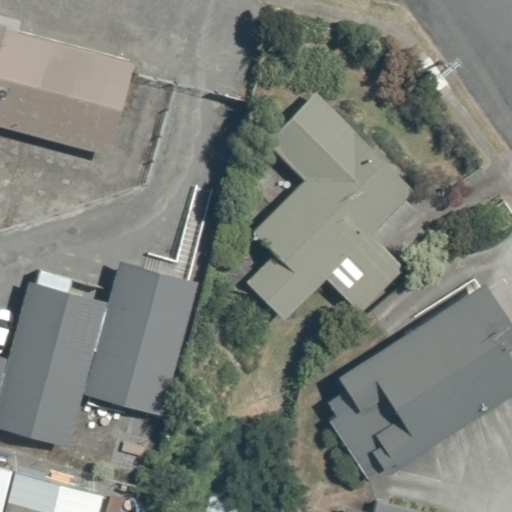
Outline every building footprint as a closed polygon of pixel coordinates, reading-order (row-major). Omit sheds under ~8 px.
[(134,71),(0,35),(0,124),(112,155),(134,71)] [(413,187),(316,92),(269,139),(307,177),(254,229),(274,249),(246,278),(284,315),(324,275),(358,309),(402,265),(381,245),(409,217),(396,204),(413,187)] [(0,355),(0,423),(74,443),(112,300),(29,278),(7,358),(0,355)] [(511,390),(511,332),(481,283),(342,371),(350,383),(318,404),(368,482),(511,390)] [(104,511),(107,502),(6,475),(0,497),(0,511),(104,511)] [(429,511),(378,503),(376,511),(429,511)]
